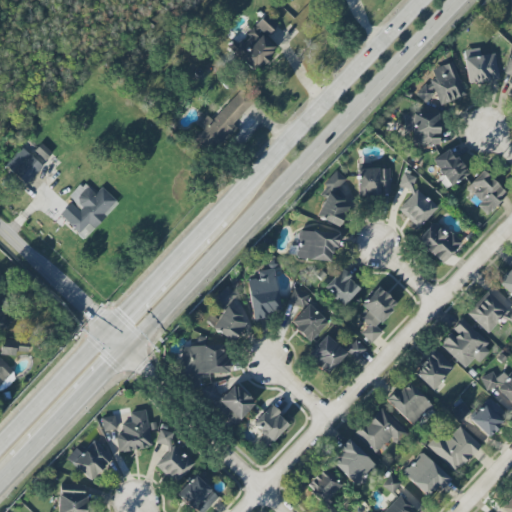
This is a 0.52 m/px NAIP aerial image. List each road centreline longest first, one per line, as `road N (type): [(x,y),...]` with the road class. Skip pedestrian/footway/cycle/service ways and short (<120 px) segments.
road 1 (secondary): [(127,352),(466,0)]
road 2 (residential): [(292,511),(0,228)]
road 3 (residential): [(511,223),(239,511)]
road 4 (secondary): [(424,0),(219,216)]
road 5 (secondary): [(219,216),(107,333)]
road 6 (secondary): [(18,468),(127,352)]
road 7 (secondary): [(107,333),(0,443)]
